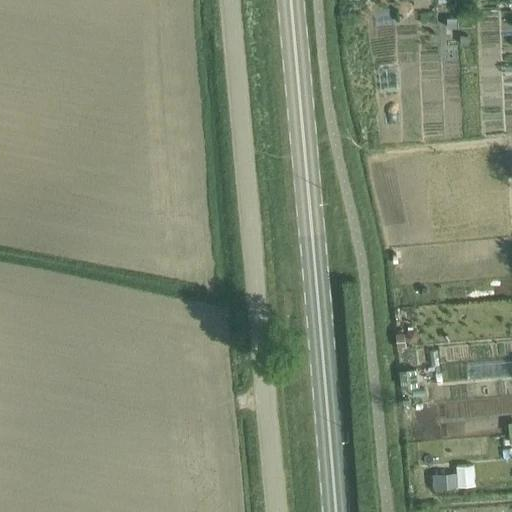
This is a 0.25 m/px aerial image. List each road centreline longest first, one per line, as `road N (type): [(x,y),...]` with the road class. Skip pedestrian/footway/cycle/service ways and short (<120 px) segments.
road 1 (primary): [(339,511),(297,0)]
road 2 (unclassified): [(275,511),(235,0)]
